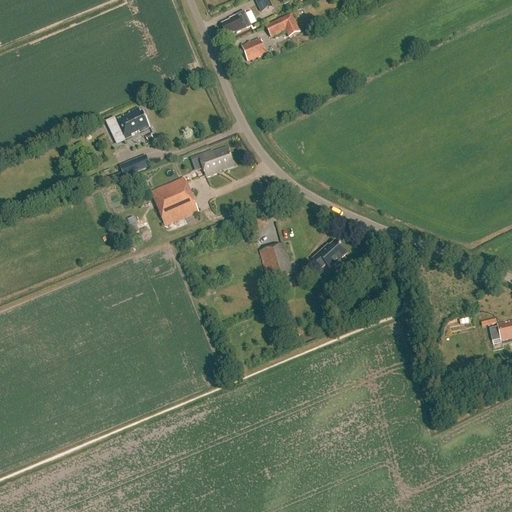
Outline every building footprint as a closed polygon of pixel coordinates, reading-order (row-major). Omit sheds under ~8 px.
[(268,0),(255,0),(262,13),(273,8),(268,0)] [(235,33),(236,35),(252,28),(244,12),(236,16),(237,19),(222,26),(227,37),(235,33)] [(289,39),(300,34),(290,14),(279,19),(280,20),(265,28),(270,39),(285,32),(289,39)] [(248,63),(266,55),(260,40),(241,48),(248,63)] [(124,141),(148,129),(140,114),(138,115),(135,111),(115,121),(124,141)] [(220,175),(220,174),(234,168),(228,149),(213,154),(213,153),(199,157),(207,180),(220,175)] [(120,166),(124,178),(141,172),(137,160),(120,166)] [(163,227),(197,213),(184,180),(149,194),(163,227)] [(133,236),(139,233),(133,218),(127,220),(133,236)] [(338,261),(346,255),(334,242),(325,250),(324,249),(311,261),(319,270),(324,266),(328,271),(333,266),(334,268),(336,268),(339,265),(339,263),(338,261)] [(269,284),(294,277),(285,246),(259,253),(269,284)] [(511,339),(511,322),(507,323),(507,326),(504,327),(503,324),(495,326),(499,343),(511,339)] [(495,358),(501,356),(500,350),(499,345),(493,346),(495,358)] [(510,348),(500,350),(501,356),(501,358),(511,356),(510,348)]
